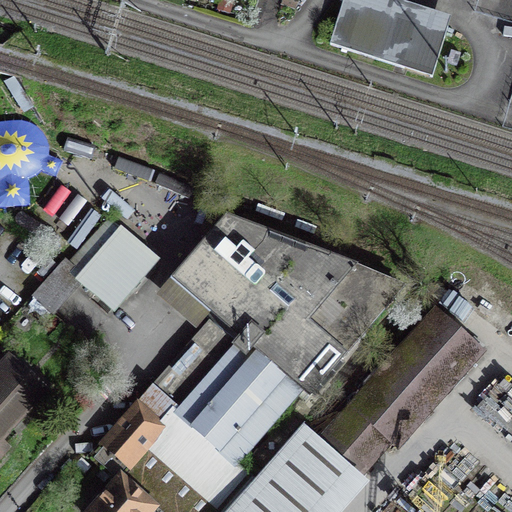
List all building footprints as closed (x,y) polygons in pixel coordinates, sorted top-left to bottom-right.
[(345,0),(331,42),(432,78),(449,30),(364,0),(345,0)] [(302,390),(308,396),(400,288),(229,221),(174,283),(232,328),(253,347),(302,390)] [(122,232),(76,281),(92,296),(109,310),(154,262),(122,232)] [(76,281),(33,333),(49,346),(92,296),(76,281)] [(436,315),(321,444),(303,428),(256,481),(228,511),(330,511),(358,482),(394,441),(398,444),(480,354),(436,315)] [(150,394),(175,416),(235,349),(244,357),(253,347),(232,328),(222,339),(209,327),(150,394)] [(302,390),(253,347),(244,357),(235,349),(175,416),(128,472),(172,511),(228,511),(256,481),(236,465),(302,390)] [(0,437),(44,390),(17,365),(0,384),(0,437)] [(128,472),(175,416),(150,394),(92,458),(120,481),(128,472)] [(91,511),(149,511),(153,509),(120,481),(91,511)]
